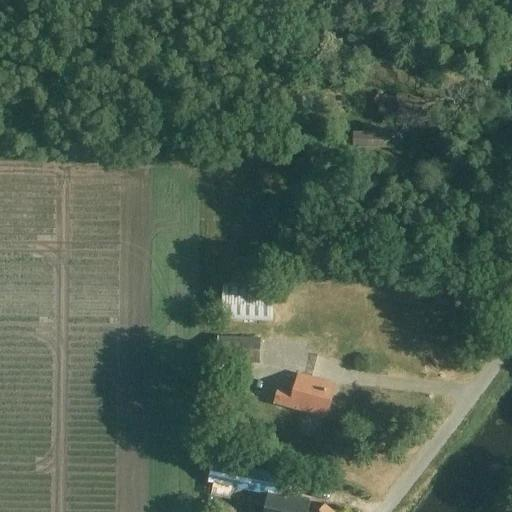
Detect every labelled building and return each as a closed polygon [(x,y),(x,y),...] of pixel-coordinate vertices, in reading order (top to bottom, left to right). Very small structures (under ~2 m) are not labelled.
[(424,101),(397,94),(396,99),(383,95),(378,115),(391,118),(389,124),(408,129),(408,127),(434,134),(442,103),(425,98),(424,101)] [(390,149),(390,134),(354,134),(354,149),(390,149)] [(273,284),(223,283),(221,322),(272,323),(273,284)] [(229,330),(219,330),(218,364),(260,365),(261,340),(229,339),(229,330)] [(337,385),(300,375),(291,408),(327,419),(337,385)] [(281,479),(254,473),(250,489),(269,493),(264,511),(303,511),(306,501),(277,495),(281,479)]
